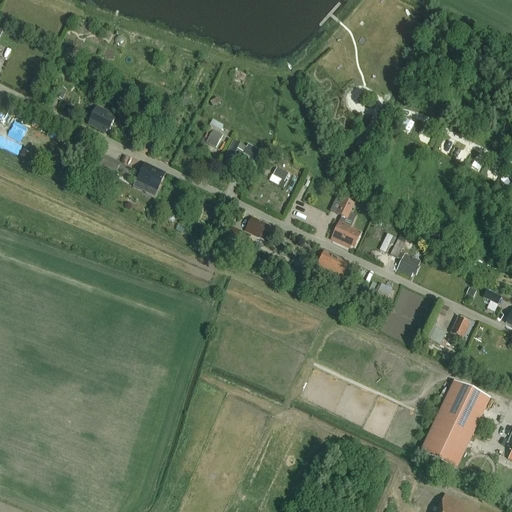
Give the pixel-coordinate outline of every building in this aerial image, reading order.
[(34,77),(31,83),(39,87),(42,81),(40,80),(34,77)] [(60,88),(56,98),(62,101),(67,91),(60,88)] [(106,130),(109,132),(116,118),(109,114),(109,113),(97,107),(88,125),(105,133),(106,130)] [(139,111),(135,119),(145,123),(148,115),(139,111)] [(209,129),(205,137),(209,140),(207,143),(216,148),(222,136),(219,135),(223,126),(212,121),(208,129),(209,129)] [(254,162),(260,152),(248,146),(247,149),(233,142),(225,158),(228,159),(226,162),(234,166),(236,164),(238,165),(244,155),(249,158),(248,159),(254,162)] [(121,164),(103,155),(97,167),(115,176),(119,169),(121,164)] [(165,175),(145,165),(136,182),(148,188),(146,193),(155,198),(165,175)] [(285,181),(289,174),(277,168),(272,177),(281,182),(284,183),(285,181)] [(352,204),(344,199),(337,214),(343,217),(345,218),(348,213),(352,204)] [(343,217),(340,222),(351,227),(355,217),(348,213),(345,218),(343,217)] [(268,239),(272,231),(269,230),(270,227),(252,218),(245,232),(264,241),(266,238),(268,239)] [(339,222),(331,241),(350,249),(351,247),(354,248),(361,233),(350,228),(351,227),(340,222),(339,222)] [(231,228),(227,237),(246,246),(250,238),(231,228)] [(388,235),(380,251),(385,253),(389,245),(392,247),(396,239),(388,235)] [(390,256),(401,261),(397,270),(412,277),(413,275),(416,276),(420,269),(418,267),(420,262),(405,255),(404,256),(400,254),(405,245),(404,244),(407,239),(400,236),(390,256)] [(341,280),(349,264),(324,252),(316,268),(341,280)] [(502,299),(487,291),(483,299),(498,306),(502,299)] [(446,316),(448,311),(439,306),(436,312),(446,316)] [(462,340),(470,324),(458,319),(451,335),(462,340)] [(428,341),(434,327),(428,325),(422,338),(428,341)] [(434,327),(428,341),(440,346),(446,333),(434,327)] [(357,358),(361,348),(349,343),(345,353),(357,358)] [(493,363),(489,373),(499,377),(503,367),(493,363)] [(454,474),(489,402),(453,384),(418,456),(454,474)] [(482,511),(445,495),(437,511),(482,511)]
